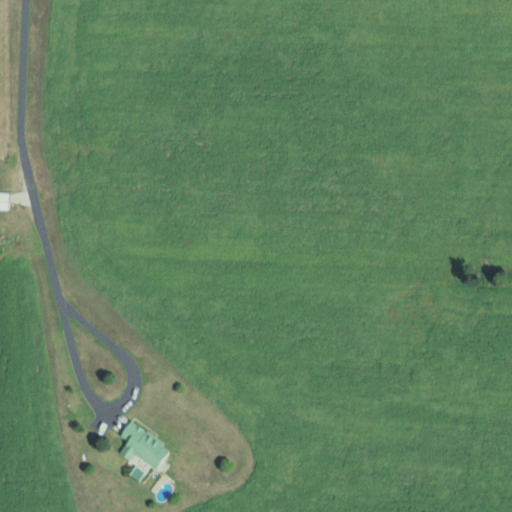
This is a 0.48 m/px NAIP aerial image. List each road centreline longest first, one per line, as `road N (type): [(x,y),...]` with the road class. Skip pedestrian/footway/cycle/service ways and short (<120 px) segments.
road 1 (residential): [(28,0),(23,156),(61,304)]
road 2 (residential): [(100,330),(61,304),(76,365),(91,396),(105,407),(124,404),(137,383),(134,362),(100,330)]
